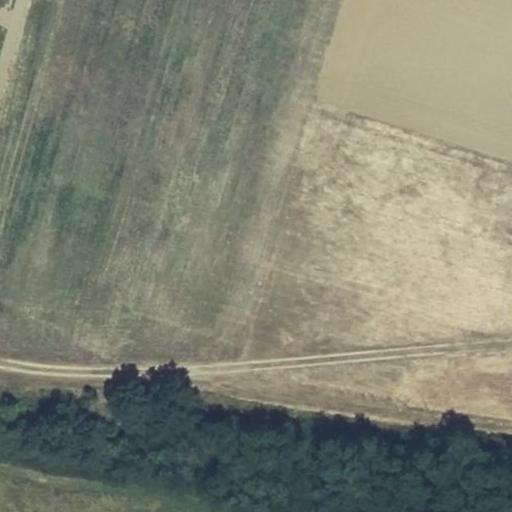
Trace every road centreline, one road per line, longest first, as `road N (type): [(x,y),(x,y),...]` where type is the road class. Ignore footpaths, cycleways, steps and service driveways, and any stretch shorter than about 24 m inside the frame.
road 1 (track): [(511,348),(172,369),(0,368)]
road 2 (track): [(172,369),(511,424)]
